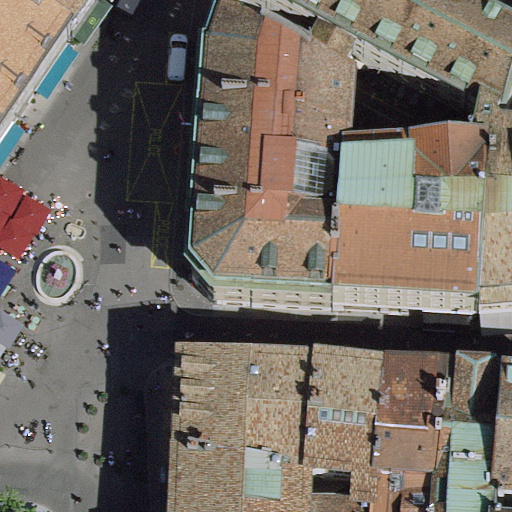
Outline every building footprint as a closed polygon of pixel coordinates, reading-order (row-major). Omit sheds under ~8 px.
[(0,0),(0,3),(72,42),(102,0),(0,0)] [(511,0),(244,0),(432,97),(482,123),(503,131),(511,104),(511,0)] [(0,148),(26,111),(72,42),(0,3),(0,148)] [(219,306),(338,311),(349,178),(356,109),(224,37),(211,75),(197,281),(219,306)] [(403,131),(356,109),(349,178),(472,171),(482,123),(432,97),(418,129),(403,131)] [(511,104),(503,131),(508,133),(501,147),(511,158),(511,104)] [(511,315),(511,158),(501,147),(508,133),(503,131),(482,123),(472,171),(492,175),(481,318),(511,315)] [(349,178),(338,311),(400,315),(481,318),(492,175),(472,171),(349,178)] [(268,477),(274,376),(261,376),(247,376),(186,372),(172,383),(172,418),(184,419),(184,427),(183,436),(172,436),(172,465),(182,466),(268,477)] [(324,379),(274,376),(268,477),(311,483),(324,379)] [(376,511),(387,382),(373,381),(324,379),(311,483),(358,491),(354,511),(376,511)] [(387,382),(376,511),(442,511),(450,387),(387,382)] [(495,391),(450,387),(442,511),(502,511),(509,392),(495,391)] [(311,511),(311,483),(268,477),(182,466),(179,511),(311,511)]
